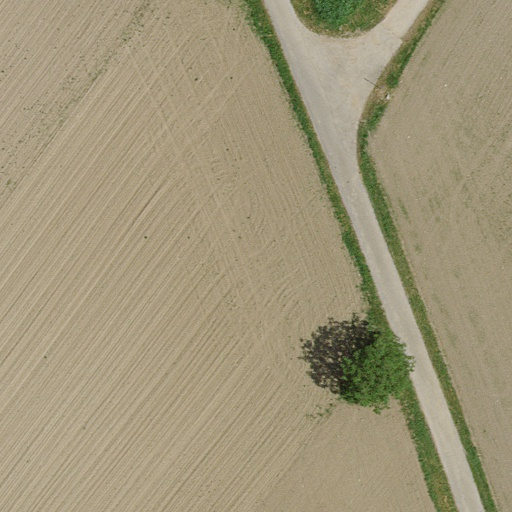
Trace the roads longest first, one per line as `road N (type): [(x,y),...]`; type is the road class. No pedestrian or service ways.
road 1 (track): [(473,511),(428,373),(279,0)]
road 2 (track): [(322,95),(393,32),(416,0)]
